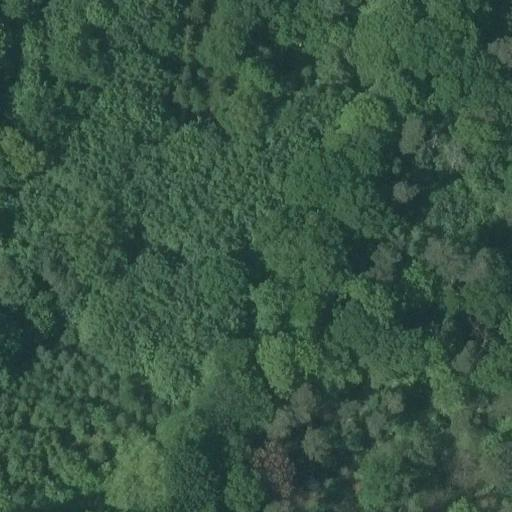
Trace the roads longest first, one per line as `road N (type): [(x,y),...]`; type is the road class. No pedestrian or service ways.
road 1 (track): [(511,343),(341,367),(311,354),(296,319)]
road 2 (track): [(178,246),(0,173)]
